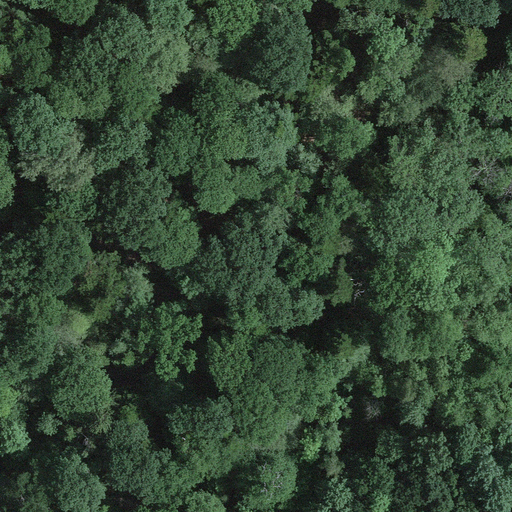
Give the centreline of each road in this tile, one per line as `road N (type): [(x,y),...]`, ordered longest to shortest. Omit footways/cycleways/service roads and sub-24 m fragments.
road 1 (track): [(172,511),(186,454),(192,256),(243,0)]
road 2 (track): [(0,459),(54,471),(154,511)]
